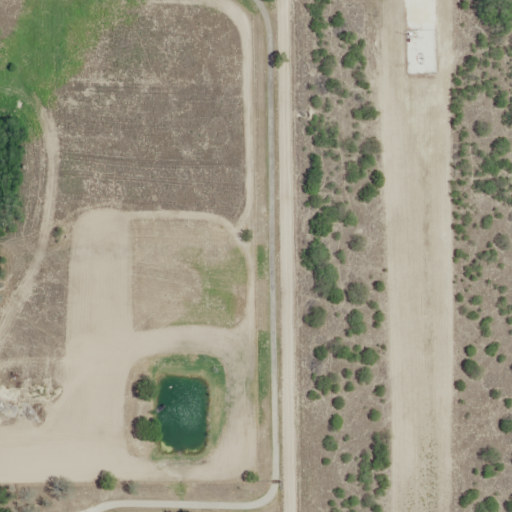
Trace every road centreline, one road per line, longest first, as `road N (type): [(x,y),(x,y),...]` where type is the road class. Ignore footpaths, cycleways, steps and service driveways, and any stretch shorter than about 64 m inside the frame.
road 1 (residential): [(82,251),(228,255),(277,233),(284,191),(278,0)]
road 2 (residential): [(511,121),(359,0)]
